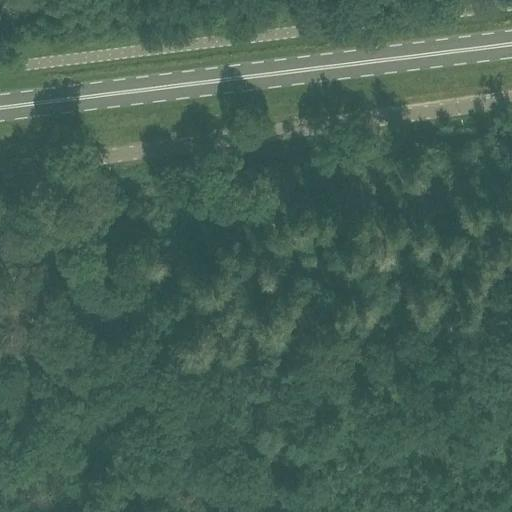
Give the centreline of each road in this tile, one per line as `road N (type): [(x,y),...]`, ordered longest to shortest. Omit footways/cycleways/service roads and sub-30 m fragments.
road 1 (unclassified): [(0,171),(511,101)]
road 2 (primary): [(0,108),(511,44)]
